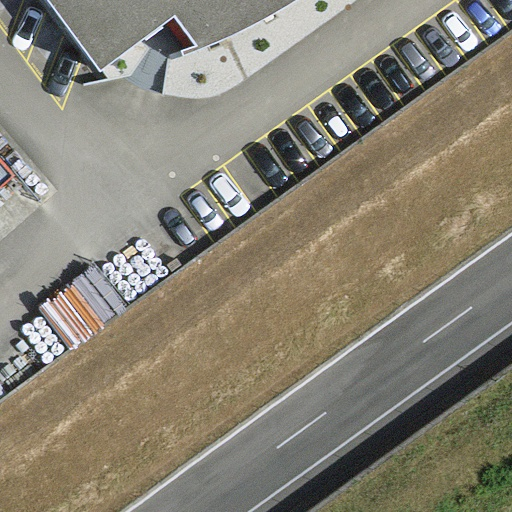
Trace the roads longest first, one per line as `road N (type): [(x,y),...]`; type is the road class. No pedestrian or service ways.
road 1 (motorway): [(511,159),(19,511)]
road 2 (motorway): [(192,511),(511,281)]
